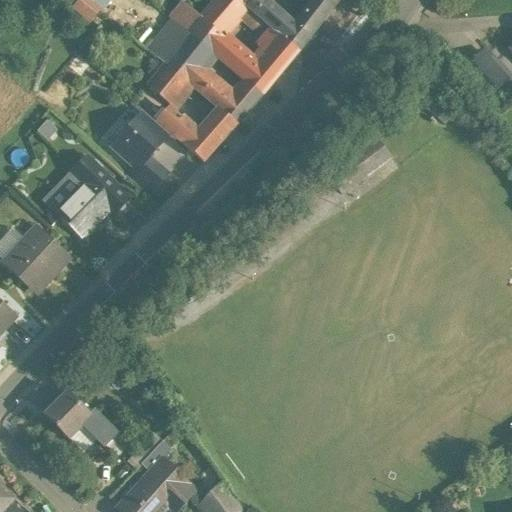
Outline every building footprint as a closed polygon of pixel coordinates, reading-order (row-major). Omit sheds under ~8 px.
[(113,0),(86,0),(102,13),(113,0)] [(219,0),(188,36),(207,52),(219,39),(220,40),(238,18),(246,10),(235,0),(219,0)] [(235,0),(246,10),(253,0),(235,0)] [(293,27),(262,0),(253,0),(246,10),(254,17),(270,31),(297,55),(340,1),(338,0),(310,0),(313,3),(293,27)] [(184,6),(171,22),(172,23),(179,29),(192,13),(184,6)] [(246,10),(238,18),(246,25),(254,17),(246,10)] [(254,17),(246,25),(263,40),(270,31),(254,17)] [(179,29),(172,23),(147,53),(157,62),(168,50),(176,57),(181,51),(202,68),(212,57),(207,52),(188,36),(179,29)] [(269,57),(257,71),(220,40),(219,39),(207,52),(212,57),(245,85),(261,98),(297,55),(270,31),(263,40),(256,47),(269,57)] [(202,68),(181,51),(176,57),(168,50),(157,62),(166,70),(192,92),(193,91),(205,77),(207,73),(202,68)] [(481,55),(459,75),(483,102),(505,82),(481,55)] [(192,92),(166,70),(148,92),(175,114),(192,92)] [(232,100),(205,77),(193,91),(218,113),(217,113),(235,128),(261,98),(245,85),(232,100)] [(177,121),(168,113),(156,128),(168,139),(174,144),(176,142),(202,166),(235,128),(217,113),(199,134),(184,121),(177,121)] [(143,117),(114,149),(126,160),(125,162),(136,171),(137,172),(147,160),(148,161),(168,139),(156,128),(143,117)] [(392,167),(372,140),(323,176),(342,203),(392,167)] [(148,161),(147,160),(137,172),(136,171),(127,181),(146,198),(166,177),(148,161)] [(139,211),(94,167),(85,177),(79,183),(77,185),(49,214),(87,251),(116,221),(123,228),(139,211)] [(68,262),(34,231),(1,266),(17,280),(22,275),(40,292),(68,262)] [(0,334),(15,319),(0,304),(0,334)] [(89,422),(64,398),(43,421),(68,444),(81,431),(103,452),(105,451),(116,439),(93,417),(89,422)] [(116,439),(105,451),(116,461),(127,450),(116,439)] [(161,447),(140,471),(148,478),(160,465),(161,467),(171,456),(161,447)] [(161,467),(160,465),(148,478),(117,511),(180,511),(194,496),(161,467)] [(235,511),(219,490),(199,511),(235,511)] [(21,511),(0,492),(0,511),(21,511)]
